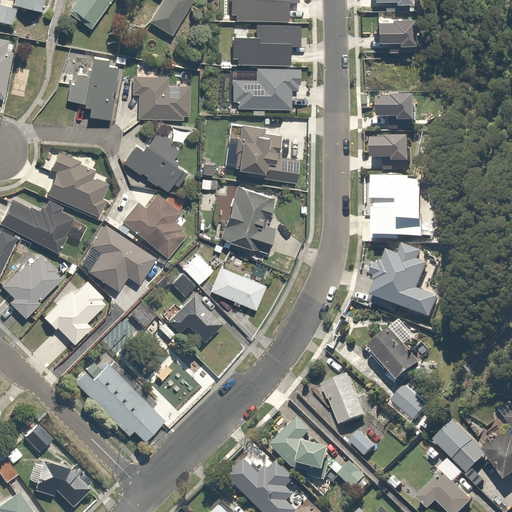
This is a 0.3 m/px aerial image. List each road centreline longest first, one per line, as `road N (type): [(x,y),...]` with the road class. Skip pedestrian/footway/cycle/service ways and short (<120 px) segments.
road 1 (residential): [(148,497),(281,356),(327,268),(337,216),(333,0)]
road 2 (residential): [(0,354),(148,497)]
